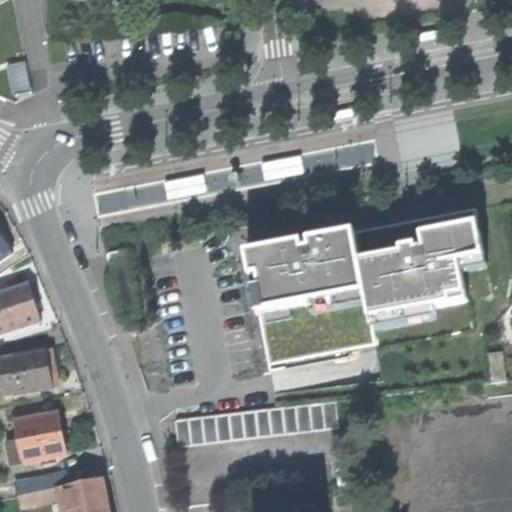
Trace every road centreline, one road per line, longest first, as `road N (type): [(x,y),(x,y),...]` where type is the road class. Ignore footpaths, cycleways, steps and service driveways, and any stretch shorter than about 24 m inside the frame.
road 1 (residential): [(33,168),(31,192),(95,344),(142,511)]
road 2 (tertiary): [(284,96),(54,145)]
road 3 (tertiary): [(511,52),(284,96)]
road 4 (residential): [(54,145),(29,0)]
